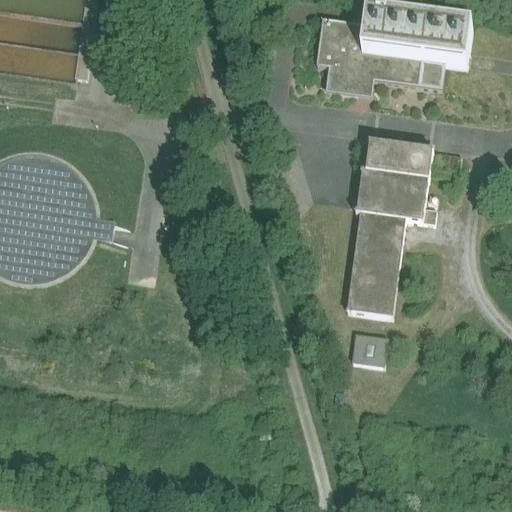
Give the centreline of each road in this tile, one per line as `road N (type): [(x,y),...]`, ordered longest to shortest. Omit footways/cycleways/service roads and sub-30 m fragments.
road 1 (unclassified): [(190,0),(330,511)]
road 2 (track): [(511,337),(470,280),(481,146)]
